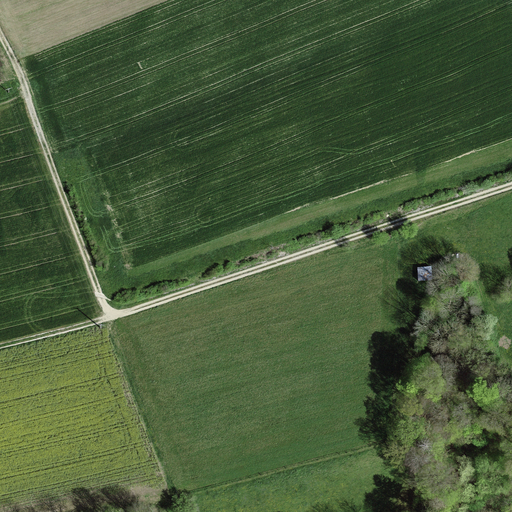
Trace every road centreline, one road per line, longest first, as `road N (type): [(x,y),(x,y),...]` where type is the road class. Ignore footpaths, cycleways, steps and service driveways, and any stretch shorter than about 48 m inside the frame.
road 1 (track): [(511,188),(108,316)]
road 2 (track): [(0,38),(108,316)]
